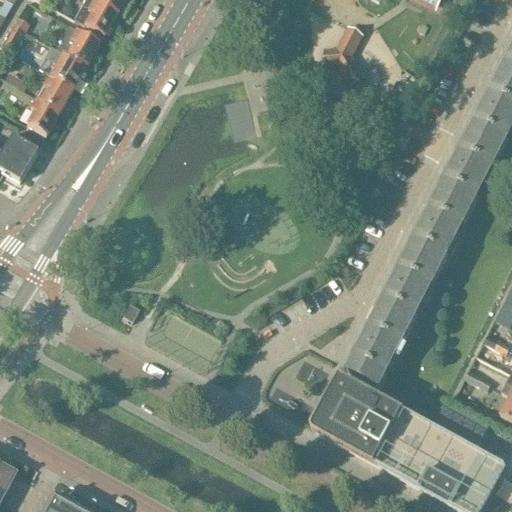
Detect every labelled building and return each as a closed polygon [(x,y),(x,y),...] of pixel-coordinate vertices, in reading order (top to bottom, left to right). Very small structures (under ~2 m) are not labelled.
[(5,0),(3,4),(12,9),(16,0),(5,0)] [(94,0),(92,4),(116,18),(126,0),(94,0)] [(415,0),(434,10),(439,0),(415,0)] [(73,25),(82,30),(102,42),(116,18),(92,4),(87,2),(73,25)] [(17,22),(12,30),(24,36),(28,28),(17,22)] [(12,30),(8,38),(19,44),(24,36),(12,30)] [(337,69),(346,83),(350,88),(364,79),(351,59),(362,39),(355,34),(347,31),(336,52),(325,53),(326,69),(337,69)] [(61,57),(61,58),(85,72),(98,49),(74,35),(68,45),(72,48),(65,60),(61,57)] [(511,60),(500,83),(511,88),(511,50),(508,58),(511,60)] [(47,80),(47,81),(71,95),(85,72),(61,58),(55,68),(59,71),(52,83),(47,80)] [(41,91),(34,103),(34,104),(58,117),(71,95),(47,81),(41,91)] [(482,118),(470,141),(500,157),(511,133),(511,88),(500,83),(487,108),(484,106),(478,116),(482,118)] [(32,116),(24,130),(44,141),(58,117),(34,104),(28,114),(32,116)] [(0,158),(0,175),(18,186),(37,155),(11,140),(0,158)] [(451,177),(439,200),(470,216),(500,157),(470,141),(457,167),(453,165),(448,175),(451,177)] [(421,235),(409,259),(409,260),(439,275),(470,216),(439,200),(426,225),(423,223),(418,233),(421,235)] [(391,294),(378,318),(409,334),(439,275),(409,260),(396,284),(392,282),(387,293),(391,294)] [(511,310),(504,307),(495,325),(509,332),(511,327),(511,310)] [(123,321),(131,325),(138,313),(130,309),(123,321)] [(360,353),(348,377),(378,393),(409,334),(378,318),(366,343),(362,341),(357,351),(360,353)] [(487,339),(483,347),(482,347),(494,353),(499,345),(487,339)] [(499,345),(494,353),(506,359),(510,351),(499,345)] [(468,375),(464,383),(476,389),(480,381),(468,375)] [(501,397),(510,401),(511,402),(511,378),(501,397)] [(480,381),(476,389),(487,395),(491,387),(480,381)] [(339,383),(312,432),(311,434),(311,435),(312,437),(312,438),(313,439),(314,440),(444,511),(484,511),(505,475),(339,383)] [(511,402),(510,401),(500,420),(511,426),(511,402)] [(434,428),(477,451),(489,429),(447,406),(434,428)] [(0,504),(14,480),(0,471),(0,504)] [(43,511),(73,511),(51,500),(43,511)]
